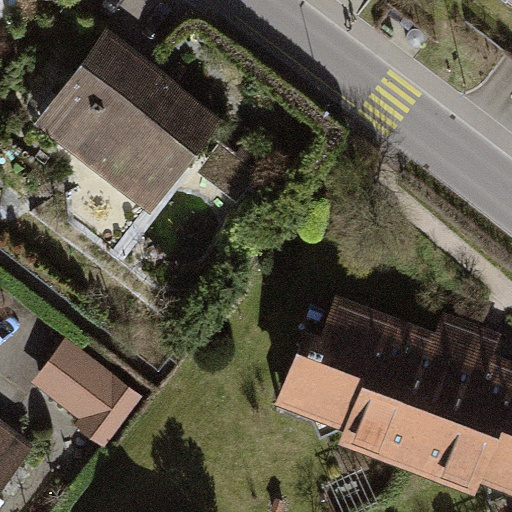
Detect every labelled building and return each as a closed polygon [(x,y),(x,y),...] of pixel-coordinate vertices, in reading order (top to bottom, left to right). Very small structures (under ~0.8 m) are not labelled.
[(214,116),(106,33),(42,116),(45,118),(48,115),(151,193),(148,197),(151,199),(214,116)] [(307,331),(284,390),(352,416),(347,429),(476,478),(481,465),(511,477),(511,366),(489,358),(469,350),(476,332),(443,320),(436,337),(338,300),(323,337),(307,331)] [(496,340),(476,332),(469,350),(489,358),(496,340)] [(139,400),(67,345),(42,378),(89,413),(83,421),(108,440),(139,400)] [(0,428),(0,476),(26,444),(2,425),(0,428)]
